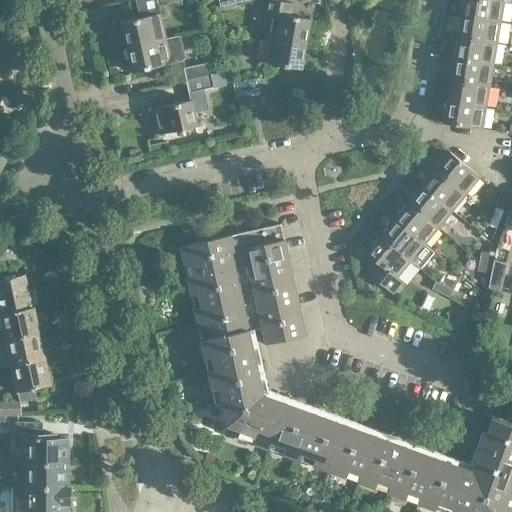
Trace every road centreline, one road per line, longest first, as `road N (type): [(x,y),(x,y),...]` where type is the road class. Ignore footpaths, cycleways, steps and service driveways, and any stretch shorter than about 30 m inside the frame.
road 1 (unclassified): [(148,490),(72,182)]
road 2 (unclassified): [(460,383),(339,333),(298,154)]
road 3 (unclassified): [(72,182),(124,192),(298,154)]
road 4 (unclassified): [(331,145),(389,132),(402,115),(426,0)]
road 5 (unclassified): [(72,182),(39,0)]
road 6 (unclassified): [(331,145),(336,0)]
